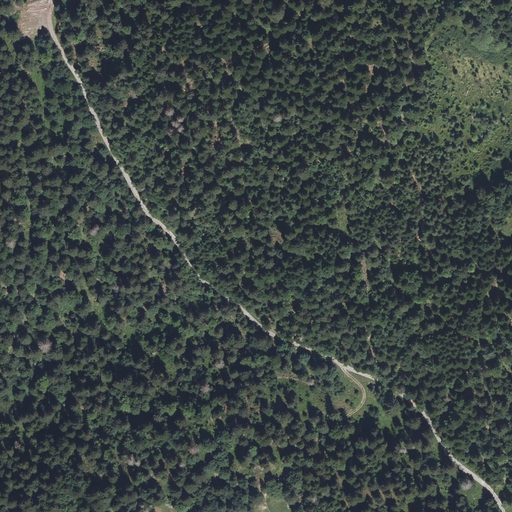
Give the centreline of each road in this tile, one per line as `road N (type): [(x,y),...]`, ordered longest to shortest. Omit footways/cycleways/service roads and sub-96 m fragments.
road 1 (track): [(51,0),(50,30),(133,190),(198,277),(275,335),(409,397),(503,511)]
road 2 (track): [(341,364),(363,387),(362,404),(262,496)]
